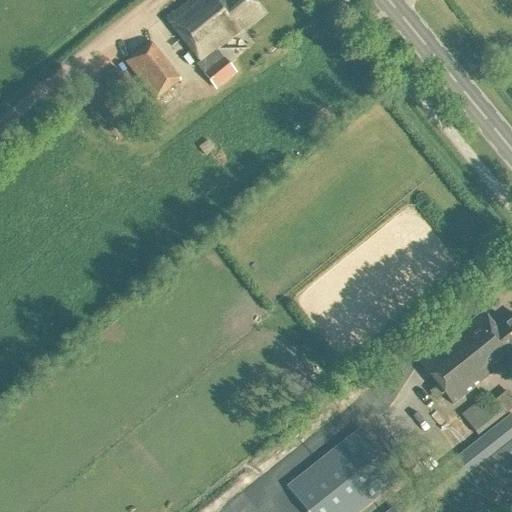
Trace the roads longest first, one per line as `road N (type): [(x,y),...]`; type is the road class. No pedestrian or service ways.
road 1 (track): [(0,125),(158,0)]
road 2 (secondary): [(511,153),(386,0)]
